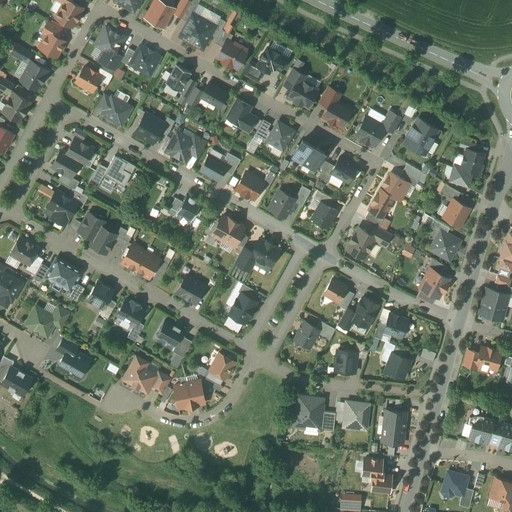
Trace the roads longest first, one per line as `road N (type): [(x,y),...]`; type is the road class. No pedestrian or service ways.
road 1 (residential): [(324,256),(376,161),(100,7),(47,99)]
road 2 (residential): [(304,245),(68,110)]
road 3 (residential): [(245,347),(10,212)]
road 4 (residential): [(253,352),(233,391),(208,415),(173,418),(116,397)]
road 5 (residential): [(459,323),(324,256)]
road 6 (secondary): [(446,60),(313,0)]
road 7 (tertiary): [(459,323),(422,452)]
